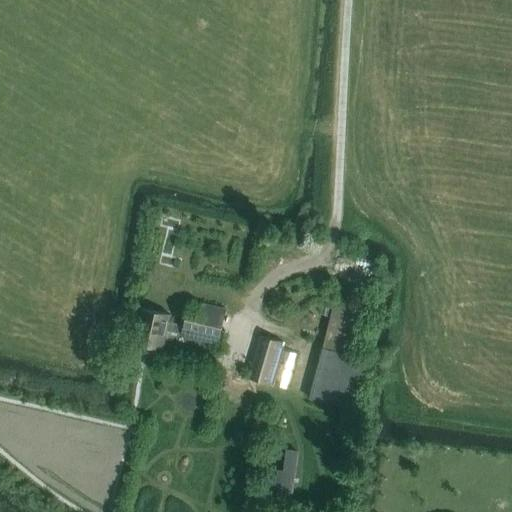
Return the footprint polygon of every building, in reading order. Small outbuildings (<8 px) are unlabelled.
[(182,336),(218,344),(226,309),(190,301),(185,326),(169,322),(170,315),(143,309),(135,343),(162,349),(167,331),(183,334),(182,336)] [(307,397),(360,409),(364,373),(368,341),(371,313),(333,303),(332,307),(329,318),(307,397)] [(271,384),(283,342),(260,335),(247,377),(271,384)] [(262,408),(265,397),(257,395),(254,406),(262,408)] [(291,502),(298,452),(286,450),(284,470),(274,468),(270,494),(280,495),(280,500),(291,502)] [(302,457),(300,487),(312,488),(313,457),(302,457)]
